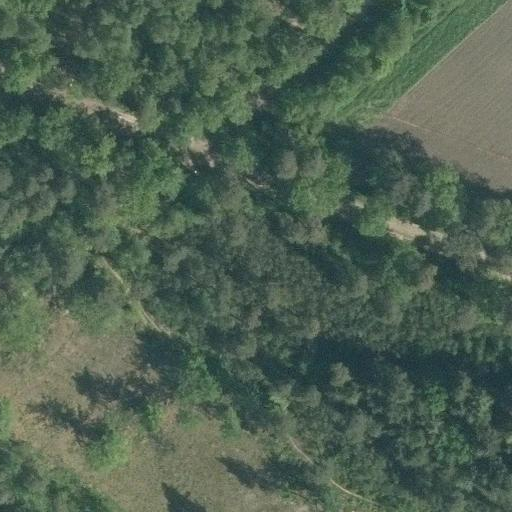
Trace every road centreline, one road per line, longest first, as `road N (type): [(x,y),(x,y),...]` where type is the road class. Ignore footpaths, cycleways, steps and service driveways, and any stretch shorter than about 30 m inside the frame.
road 1 (track): [(511,267),(198,148)]
road 2 (track): [(198,148),(0,327)]
road 3 (track): [(367,0),(198,148)]
road 4 (track): [(198,148),(0,74)]
